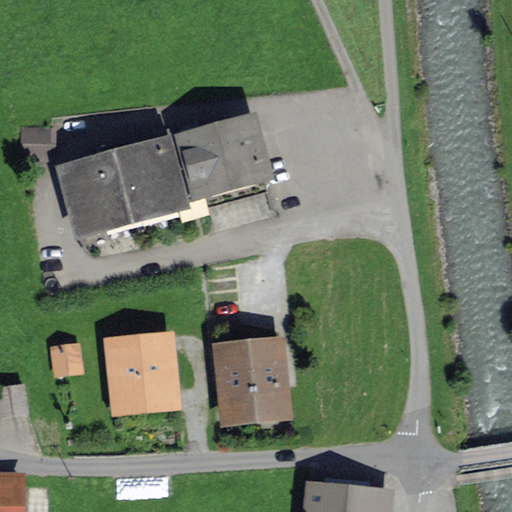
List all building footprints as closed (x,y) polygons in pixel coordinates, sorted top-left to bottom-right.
[(203,196),(205,204),(266,189),(249,127),(172,148),(167,132),(97,151),(100,162),(87,165),(88,170),(69,175),(84,229),(203,196)] [(24,129),(23,159),(51,160),(52,130),(24,129)] [(171,358),(162,359),(160,337),(109,342),(115,407),(175,402),(171,358)] [(57,373),(79,370),(77,348),(54,350),(57,373)] [(233,416),(278,411),(272,349),(227,353),(233,416)] [(0,389),(0,418),(27,414),(23,386),(0,389)] [(0,511),(15,511),(16,475),(0,474),(0,511)] [(311,489),(308,511),(384,511),(386,496),(311,489)]
